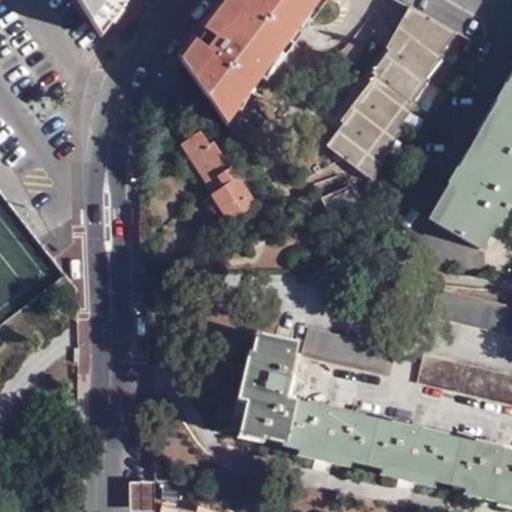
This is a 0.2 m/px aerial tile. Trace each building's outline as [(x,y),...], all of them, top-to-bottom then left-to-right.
[(80,0),(104,36),(130,0),(80,0)] [(224,0),(214,14),(176,64),(224,128),(253,92),(246,86),(311,0),(224,0)] [(311,0),(246,86),(253,92),(256,94),(327,0),(311,0)] [(438,56),(455,36),(406,9),(396,27),(398,28),(352,90),(340,81),(307,137),(370,184),(398,134),(395,131),(412,110),(409,106),(427,86),(424,82),(441,60),(438,56)] [(511,70),(422,223),(473,252),(487,229),(492,231),(511,198),(511,195),(508,193),(511,186),(511,70)] [(219,195),(215,197),(206,203),(228,232),(257,211),(213,148),(207,151),(199,139),(181,152),(191,165),(195,163),(219,195)] [(191,165),(215,197),(219,195),(195,163),(191,165)] [(347,180),(320,196),(335,227),(363,215),(347,180)] [(511,329),(511,302),(439,287),(433,314),(511,329)] [(392,372),(398,346),(310,327),(304,353),(392,372)] [(290,373),(298,344),(259,335),(249,379),(242,379),(234,412),(244,414),(241,433),(281,442),(280,444),(314,453),(310,469),(326,473),(330,456),(398,471),(394,489),(411,493),(415,475),(483,490),(480,508),(496,511),(499,494),(511,496),(511,448),(508,448),(509,441),(494,437),(492,444),(424,429),(425,423),(409,419),(408,426),(339,410),(340,404),(324,401),(323,406),(285,398),(288,382),(296,384),(297,375),(290,373)] [(511,398),(511,371),(425,351),(418,378),(511,398)] [(133,511),(144,511),(152,511),(153,482),(130,485),(133,511)] [(220,511),(213,508),(180,502),(178,506),(169,504),(166,511),(220,511)]
